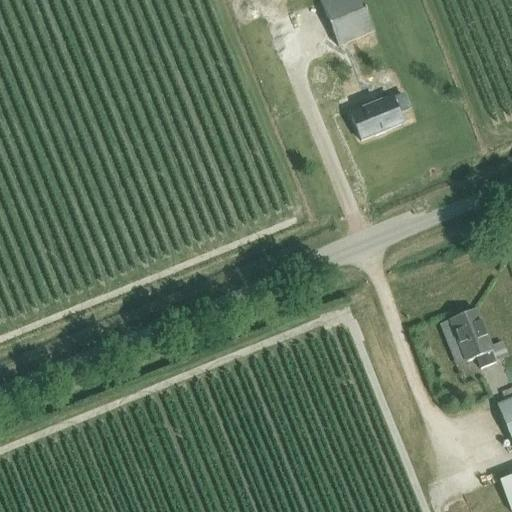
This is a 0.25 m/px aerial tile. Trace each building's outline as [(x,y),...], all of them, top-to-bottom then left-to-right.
[(337,48),(373,32),(359,0),(329,0),(319,5),(337,48)] [(241,38),(254,65),(266,59),(253,33),(241,38)] [(398,116),(409,112),(403,96),(392,100),(350,116),(360,142),(401,126),(398,116)] [(478,371),(494,365),(490,354),(475,312),(449,322),(464,364),(474,360),(478,371)] [(511,447),(511,400),(504,404),(496,407),(511,447)] [(511,511),(511,478),(498,484),(508,511),(511,511)]
